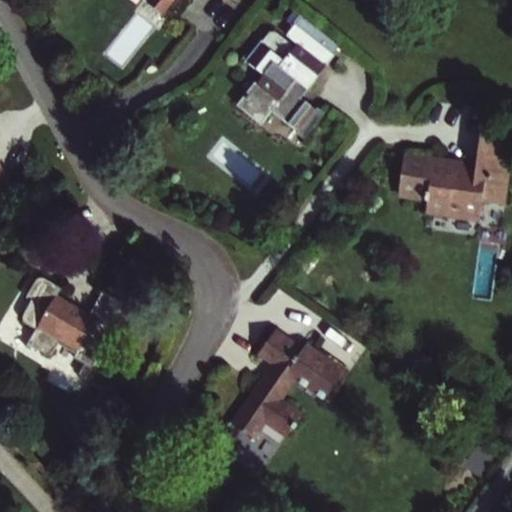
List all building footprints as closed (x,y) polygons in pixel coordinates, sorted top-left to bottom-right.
[(148,0),(141,9),(157,22),(169,6),(173,9),(179,0),(217,0),(224,5),(228,0),(148,0)] [(294,104),(327,62),(285,30),(279,38),(288,45),(275,63),(252,46),(238,65),(257,80),(233,111),(256,128),(264,117),(296,142),(314,119),(294,104)] [(415,217),(468,226),(472,208),(496,212),(508,144),(475,138),(469,168),(397,155),(392,182),(404,184),(401,200),(418,203),(415,217)] [(389,198),(401,200),(404,184),(392,182),(389,198)] [(97,296),(101,297),(105,281),(106,275),(102,270),(80,265),(74,291),(35,282),(38,271),(19,267),(12,273),(8,288),(14,290),(10,311),(16,318),(26,321),(22,336),(45,341),(49,338),(51,326),(72,331),(70,338),(86,342),(97,296)] [(263,359),(222,416),(244,432),(255,417),(273,431),(291,407),(271,393),(285,374),(317,398),(338,368),(297,338),(293,343),(266,324),(249,348),(263,359)]
